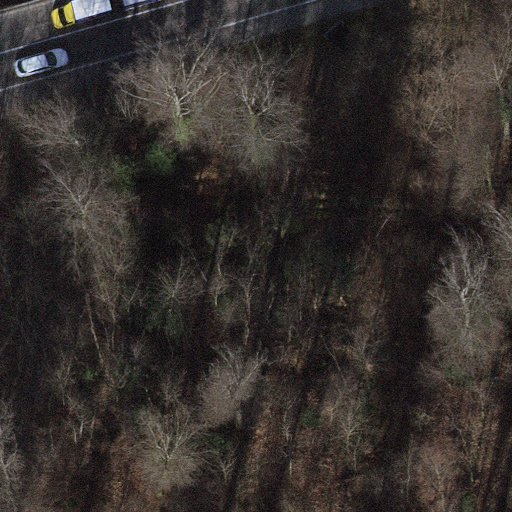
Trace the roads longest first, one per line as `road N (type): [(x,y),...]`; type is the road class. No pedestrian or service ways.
road 1 (track): [(511,215),(438,223),(259,206),(87,208),(16,198),(0,174)]
road 2 (secondary): [(225,0),(0,60)]
